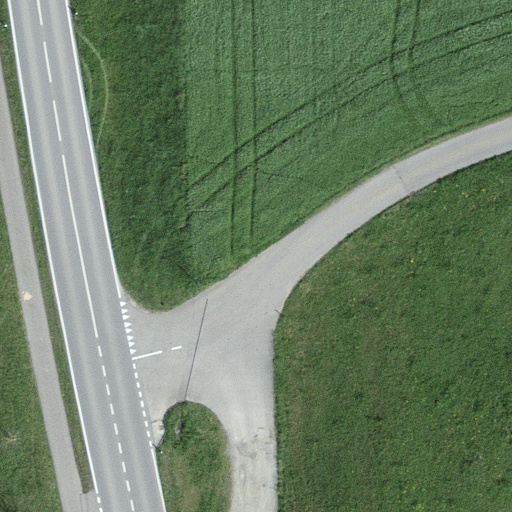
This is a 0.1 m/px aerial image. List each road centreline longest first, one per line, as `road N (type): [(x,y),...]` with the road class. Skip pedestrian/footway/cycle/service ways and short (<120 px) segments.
road 1 (secondary): [(37,0),(133,511)]
road 2 (track): [(253,511),(246,403),(181,346)]
